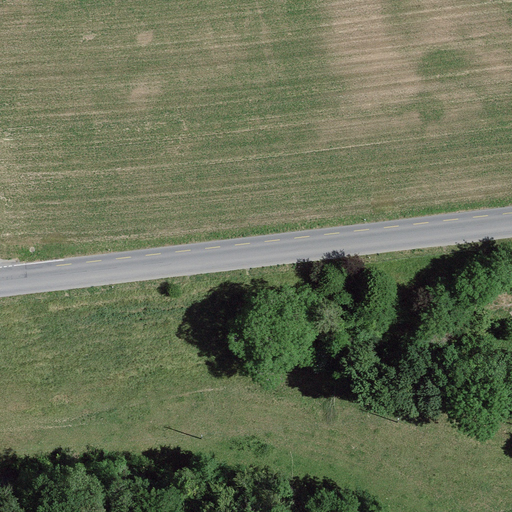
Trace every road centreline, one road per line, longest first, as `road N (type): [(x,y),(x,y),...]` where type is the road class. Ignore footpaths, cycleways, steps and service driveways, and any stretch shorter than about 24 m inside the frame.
road 1 (tertiary): [(0,284),(511,226)]
road 2 (track): [(511,309),(480,311),(457,299),(435,274),(424,236)]
